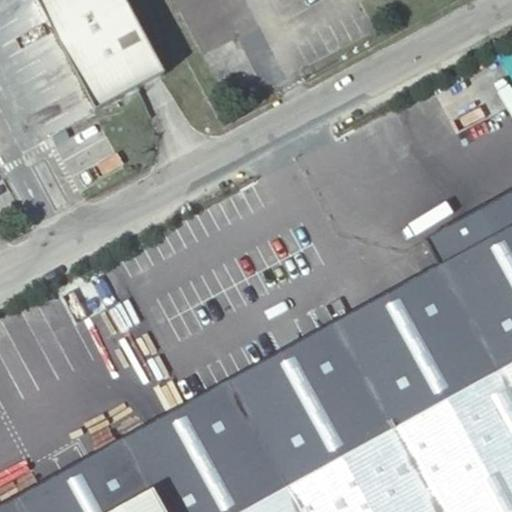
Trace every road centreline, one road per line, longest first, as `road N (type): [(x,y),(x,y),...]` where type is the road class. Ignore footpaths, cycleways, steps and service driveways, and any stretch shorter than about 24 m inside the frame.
road 1 (unclassified): [(511,1),(0,275)]
road 2 (unknown): [(59,244),(0,122)]
